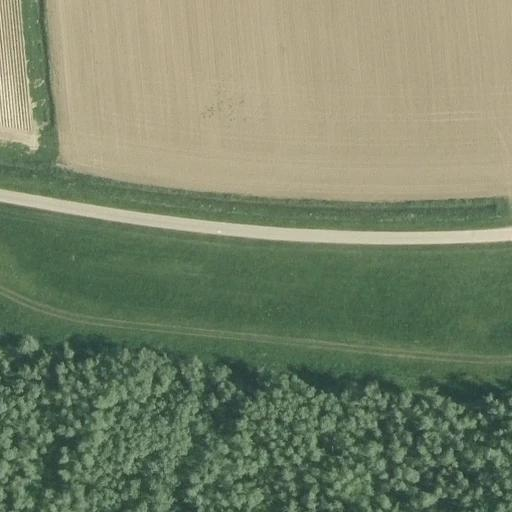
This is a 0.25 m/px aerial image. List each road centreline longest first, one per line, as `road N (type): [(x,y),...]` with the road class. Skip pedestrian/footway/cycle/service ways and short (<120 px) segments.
road 1 (track): [(511,363),(97,316),(0,286)]
road 2 (unclassified): [(0,194),(288,234),(511,233)]
